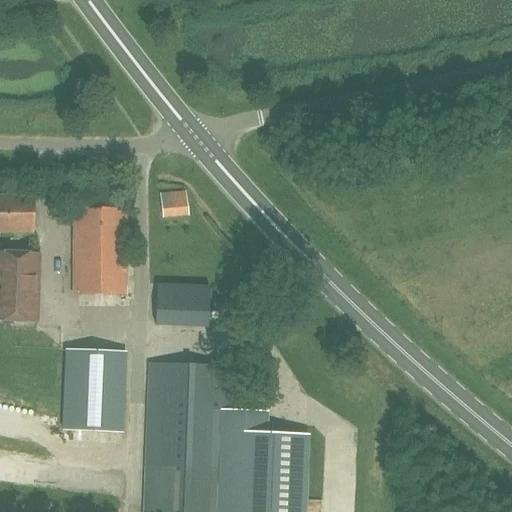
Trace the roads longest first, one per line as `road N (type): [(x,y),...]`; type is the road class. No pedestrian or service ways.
road 1 (primary): [(511,444),(353,306),(194,137)]
road 2 (unclassified): [(194,137),(511,68)]
road 3 (unclassified): [(194,137),(107,149),(0,143)]
road 4 (primary): [(194,137),(86,0)]
